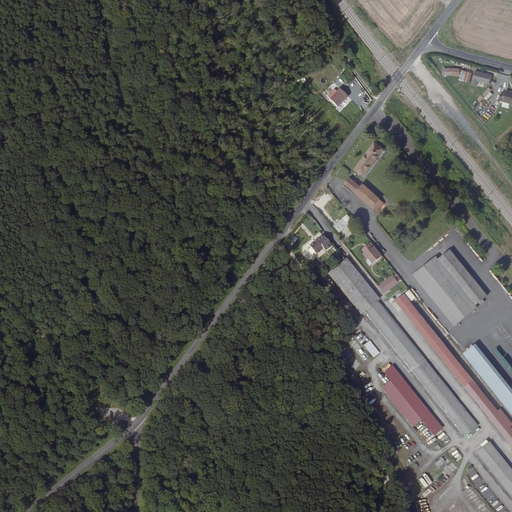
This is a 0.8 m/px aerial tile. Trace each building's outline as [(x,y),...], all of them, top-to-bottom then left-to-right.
[(493,77),(477,73),(476,78),(491,82),(493,77)] [(480,101),(483,98),(486,101),(493,93),(488,88),(478,99),(480,101)] [(346,96),(338,89),(328,98),(337,105),(346,96)] [(511,103),(511,91),(508,90),(507,93),(502,91),(499,100),(511,103)] [(360,175),(365,170),(368,172),(383,151),(376,145),(356,172),(360,175)] [(362,187),(351,178),(346,184),(378,212),(384,204),(363,186),(362,187)] [(329,202),(334,193),(325,188),(323,192),(327,194),(324,198),(320,196),(314,205),(323,210),(325,206),(322,204),(325,200),(329,202)] [(348,226),(343,220),(333,227),(339,234),(348,226)] [(330,247),(323,237),(308,248),(309,250),(307,251),(306,254),(307,256),(308,257),(311,257),(314,255),(315,256),(322,251),(323,253),(330,247)] [(372,262),(382,255),(370,241),(367,243),(366,243),(366,244),(367,245),(362,249),(364,252),(363,253),(367,258),(368,257),(372,262)] [(480,284),(452,249),(440,259),(468,293),(480,284)] [(339,255),(324,267),(328,271),(350,300),(362,314),(364,313),(378,302),(363,284),(342,258),(339,255)] [(468,293),(440,259),(429,268),(459,304),(470,296),(468,293)] [(420,275),(451,311),(459,304),(429,268),(420,275)] [(392,274),(378,285),(384,292),(398,281),(392,274)] [(480,284),(468,293),(470,296),(478,306),(490,296),(480,284)] [(408,289),(395,299),(401,307),(409,301),(414,296),(408,289)] [(511,449),(511,432),(409,301),(401,307),(511,449)] [(476,426),(378,302),(364,313),(462,437),(476,426)] [(379,353),(369,340),(368,341),(353,322),(348,326),(373,358),(379,353)] [(350,345),(364,360),(369,356),(354,340),(350,345)] [(475,347),(464,356),(478,374),(489,365),(475,347)] [(493,351),(511,376),(511,368),(497,348),(493,351)] [(356,368),(361,363),(349,353),(345,357),(356,368)] [(511,394),(489,365),(478,374),(511,417),(511,394)] [(511,471),(488,442),(474,453),(511,500),(511,471)] [(439,468),(448,460),(444,455),(434,463),(439,468)] [(452,472),(457,468),(452,462),(446,467),(452,472)] [(446,478),(451,473),(446,468),(441,472),(446,478)] [(443,476),(429,489),(433,494),(447,481),(443,476)] [(438,496),(440,498),(452,488),(450,485),(438,496)]
